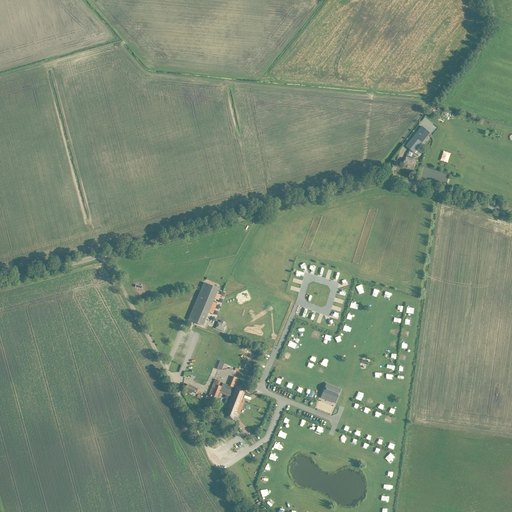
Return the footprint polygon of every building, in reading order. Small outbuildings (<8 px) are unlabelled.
[(422,126),(410,142),(406,146),(414,152),(415,152),(416,154),(420,149),(419,147),(424,140),(425,140),(426,141),(427,141),(436,128),(432,126),(430,129),(429,128),(427,130),(422,126)] [(413,158),(412,161),(405,159),(403,167),(407,169),(408,167),(414,169),(417,159),(413,158)] [(188,320),(203,326),(218,289),(204,283),(188,320)] [(224,324),(225,322),(219,319),(215,328),(224,332),(227,325),(224,324)] [(208,397),(216,400),(219,392),(231,396),(233,391),(230,390),(234,379),(230,378),(227,385),(222,383),(221,386),(217,385),(219,381),(215,380),(208,397)] [(184,392),(194,396),(198,388),(187,384),(184,392)] [(227,407),(226,406),(222,415),(231,419),(233,414),(234,415),(238,405),(241,406),(242,402),(240,401),(244,390),(240,389),(241,388),(235,386),(233,391),(231,396),(227,407)] [(327,386),(322,398),(337,403),(342,391),(327,386)] [(216,400),(208,397),(208,398),(209,398),(209,400),(210,401),(210,402),(208,401),(206,405),(207,406),(206,410),(211,412),(213,407),(216,400)] [(335,440),(341,443),(344,434),(338,432),(335,440)] [(390,452),(384,458),(390,463),(393,460),(392,459),(395,457),(390,452)] [(272,461),(273,460),(275,461),(277,456),(270,453),(268,459),(272,461)]
